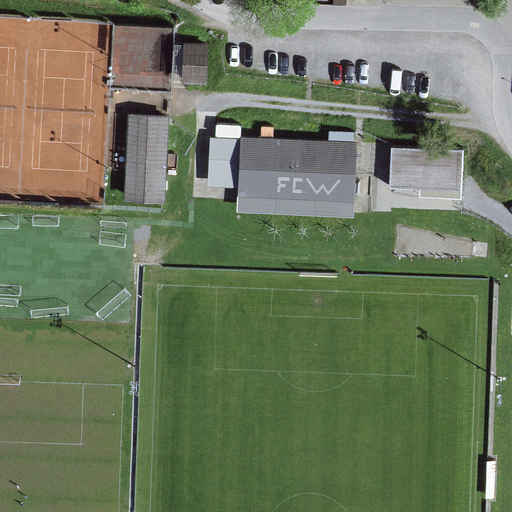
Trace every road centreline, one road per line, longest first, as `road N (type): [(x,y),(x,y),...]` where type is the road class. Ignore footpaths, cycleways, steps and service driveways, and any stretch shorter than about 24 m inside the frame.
road 1 (residential): [(182,0),(231,18),(487,26),(505,46),(511,131)]
road 2 (track): [(127,97),(509,125)]
